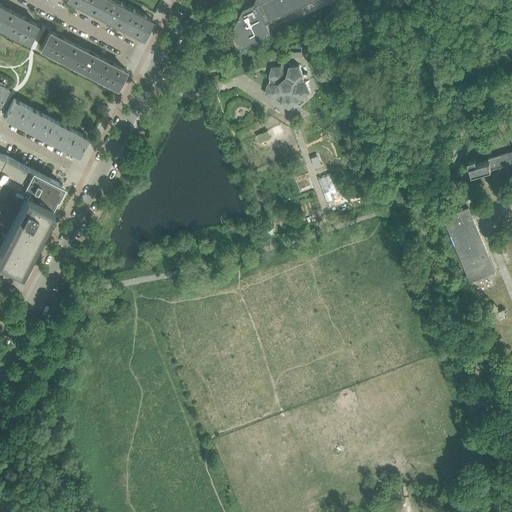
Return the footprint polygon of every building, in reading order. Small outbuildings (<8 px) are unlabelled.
[(92,10),(97,0),(72,0),(77,2),(81,4),(92,10)] [(117,23),(126,6),(115,0),(97,0),(92,10),(104,16),(108,18),(117,23)] [(257,0),(258,1),(252,4),(243,8),(232,30),(236,37),(236,36),(241,46),(240,46),(241,48),(273,32),(272,31),(271,31),(266,22),(311,0),(257,0)] [(0,25),(4,28),(13,10),(0,4),(0,3),(0,25)] [(143,36),(152,19),(126,6),(117,23),(127,28),(131,30),(141,35),(143,36)] [(31,35),(37,23),(28,18),(23,16),(13,10),(4,28),(28,41),(31,35)] [(66,60),(76,43),(64,37),(61,35),(56,33),(50,30),(43,42),(41,47),(66,60)] [(92,73),(101,56),(95,53),(92,51),(87,49),(76,43),(66,60),(92,73)] [(117,86),(126,69),(124,68),(114,63),(111,61),(107,59),(101,56),(92,73),(114,85),(117,86)] [(280,103),(289,108),(296,102),(300,105),(305,100),(303,96),(310,90),(307,82),(310,79),(308,73),(303,73),(300,65),(291,65),(289,61),(282,61),(281,66),(272,67),(269,77),(270,77),(268,84),(269,84),(275,98),(274,98),(281,102),(280,103)] [(0,104),(9,88),(0,83),(0,104)] [(28,127),(37,110),(13,98),(5,115),(17,121),(16,122),(21,124),(21,123),(28,127)] [(64,124),(53,119),(37,110),(28,127),(40,133),(39,134),(44,136),(44,135),(56,141),(64,124)] [(88,136),(86,135),(64,124),(56,141),(63,145),(62,146),(67,148),(67,147),(79,153),(88,136)] [(262,133),(262,132),(256,135),(260,142),(265,140),(262,133)] [(52,204),(55,198),(63,184),(0,151),(0,255),(21,267),(22,266),(21,265),(46,217),(44,216),(50,205),(53,206),(53,205),(52,204)] [(472,174),(511,162),(511,151),(488,158),(488,160),(477,164),(475,159),(468,161),(472,174)] [(360,179),(357,169),(346,173),(350,182),(360,179)] [(341,196),(333,174),(327,176),(327,175),(320,178),(329,200),(341,196)] [(356,196),(366,193),(363,184),(353,187),(356,196)] [(495,271),(468,207),(443,218),(470,281),(495,271)] [(275,234),(273,228),(261,232),(263,237),(275,234)] [(492,298),(494,303),(494,304),(506,298),(504,293),(492,298)]
